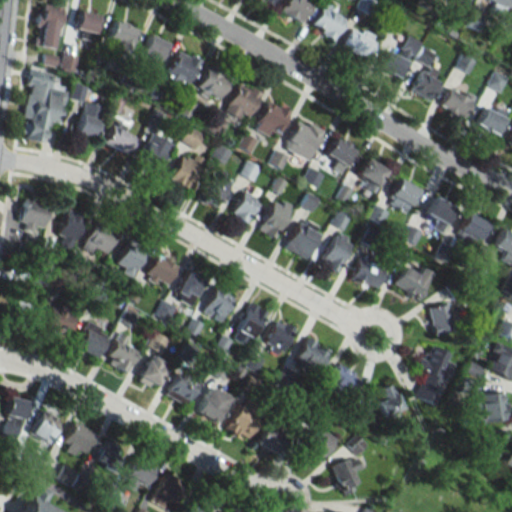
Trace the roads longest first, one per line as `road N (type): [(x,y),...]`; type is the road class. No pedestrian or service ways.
road 1 (residential): [(0,157),(93,180),(340,315),(379,315),(388,340),(363,350),(340,315)]
road 2 (residential): [(511,193),(168,0)]
road 3 (residential): [(281,499),(151,424),(0,355)]
